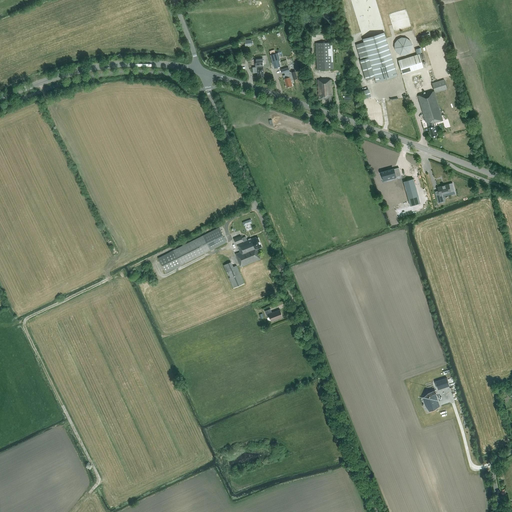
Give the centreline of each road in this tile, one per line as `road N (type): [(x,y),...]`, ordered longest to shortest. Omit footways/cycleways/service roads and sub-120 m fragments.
road 1 (unclassified): [(379,511),(207,73)]
road 2 (tertiary): [(511,182),(207,73)]
road 3 (tertiary): [(195,70),(102,66),(0,98)]
